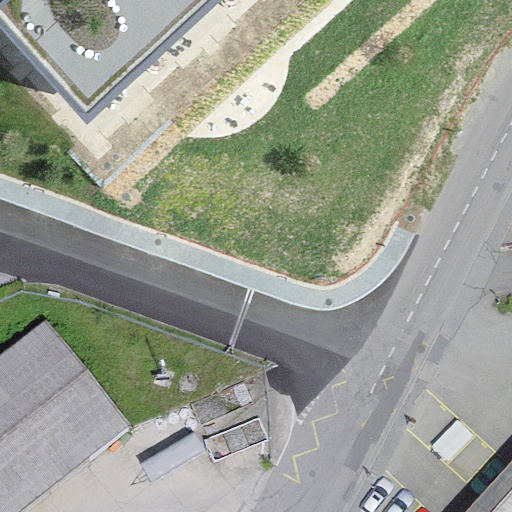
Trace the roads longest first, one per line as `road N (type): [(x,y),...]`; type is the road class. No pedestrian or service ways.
road 1 (unclassified): [(0,238),(121,273),(304,345),(373,392)]
road 2 (unclassified): [(511,122),(373,392)]
road 3 (unclassified): [(373,392),(303,511)]
